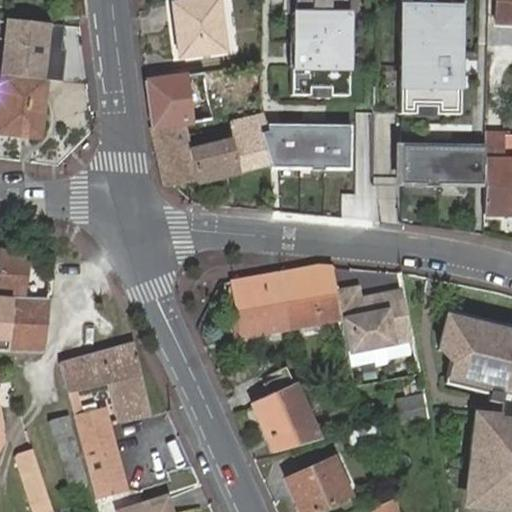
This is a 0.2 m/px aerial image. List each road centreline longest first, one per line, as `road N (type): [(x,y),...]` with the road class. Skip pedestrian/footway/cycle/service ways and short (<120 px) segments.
road 1 (residential): [(129,222),(417,248),(511,266)]
road 2 (tertiary): [(129,222),(252,511)]
road 3 (tertiary): [(104,0),(129,222)]
road 4 (residential): [(0,199),(81,196),(129,222)]
